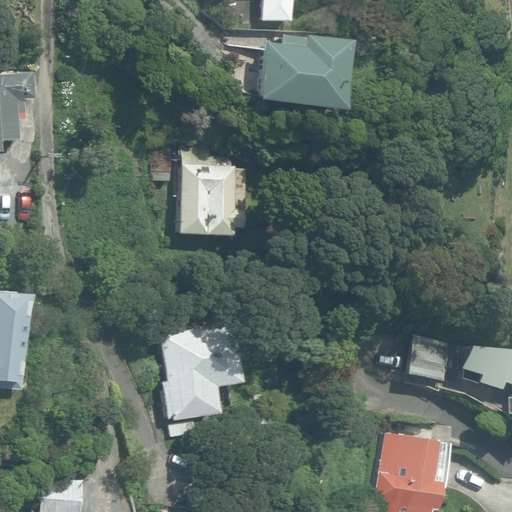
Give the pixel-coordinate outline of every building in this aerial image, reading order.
[(255,0),(256,22),(286,23),(286,0),(255,0)] [(248,102),(331,114),(341,45),(298,38),(297,40),(274,37),(273,46),(257,44),(248,102)] [(0,141),(13,141),(11,114),(20,113),(19,101),(29,100),(27,73),(0,75),(0,141)] [(173,234),(226,236),(227,230),(235,230),(236,212),(239,212),(240,157),(206,156),(207,144),(178,143),(177,165),(175,164),(173,234)] [(0,388),(13,389),(18,337),(12,336),(13,297),(0,295),(0,388)] [(167,418),(167,421),(210,414),(206,389),(228,385),(218,324),(153,335),(161,382),(156,383),(162,419),(167,418)] [(400,373),(439,381),(446,346),(407,338),(400,373)] [(497,414),(511,414),(511,351),(460,347),(452,369),(471,376),(469,384),(490,391),(493,384),(505,388),(504,399),(498,399),(497,414)] [(367,511),(422,511),(423,510),(429,511),(433,485),(439,486),(445,445),(380,434),(367,511)] [(35,511),(75,511),(78,480),(38,477),(35,511)]
